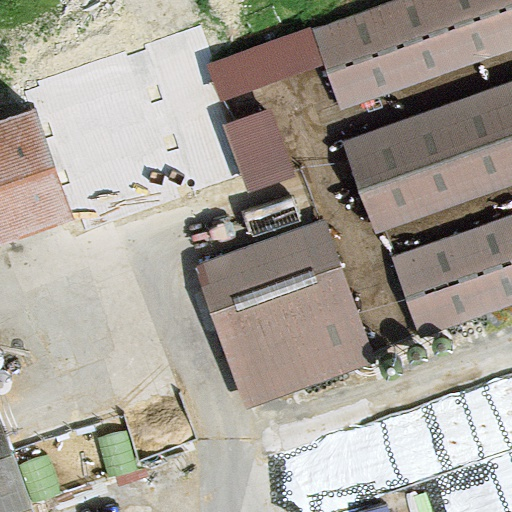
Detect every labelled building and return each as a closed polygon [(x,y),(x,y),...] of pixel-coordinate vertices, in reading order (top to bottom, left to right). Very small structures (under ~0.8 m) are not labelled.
[(511,44),(511,0),(378,0),(309,24),(338,105),(511,44)] [(511,176),(511,72),(341,132),(373,225),(511,176)] [(0,216),(63,194),(25,86),(0,94),(0,216)] [(285,93),(233,104),(248,174),(300,162),(285,93)] [(511,297),(511,210),(389,253),(417,331),(511,297)] [(371,354),(321,215),(192,261),(242,400),(371,354)] [(0,503),(23,496),(0,428),(0,503)] [(511,433),(413,464),(427,511),(492,511),(511,506),(511,433)]
